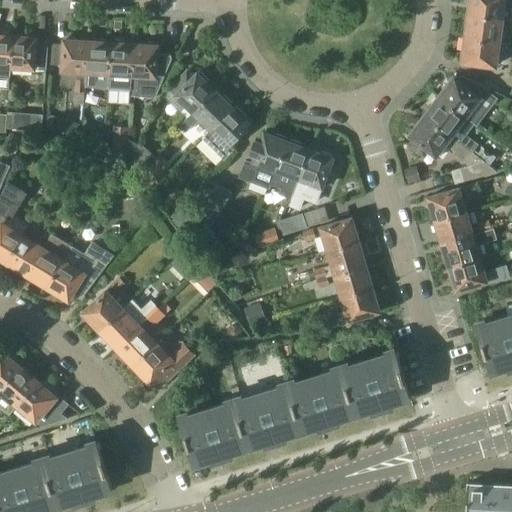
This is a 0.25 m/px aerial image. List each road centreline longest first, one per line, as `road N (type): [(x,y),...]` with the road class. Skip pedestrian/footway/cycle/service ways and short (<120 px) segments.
road 1 (residential): [(360,97),(458,438)]
road 2 (residential): [(0,301),(58,340),(114,396),(177,511)]
road 3 (secondary): [(228,511),(458,438)]
road 4 (unclassified): [(236,1),(251,60),(272,82),(299,97),(360,97)]
road 5 (unclassified): [(360,97),(406,63),(419,37),(422,0)]
